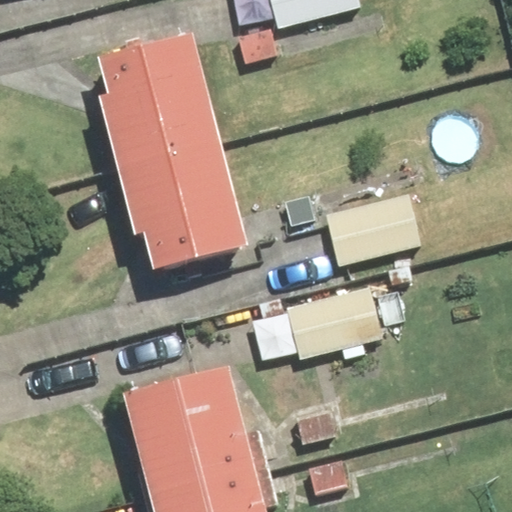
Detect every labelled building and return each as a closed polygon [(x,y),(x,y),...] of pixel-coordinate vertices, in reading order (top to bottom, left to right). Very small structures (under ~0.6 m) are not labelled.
[(377,0),(276,0),(287,33),(379,6),(377,0)] [(208,35),(106,57),(153,270),(254,248),(208,35)] [(428,199),(341,220),(352,266),(439,245),(428,199)] [(391,280),(292,308),(307,360),(406,332),(391,280)] [(300,511),(263,363),(147,392),(177,511),(300,511)]
